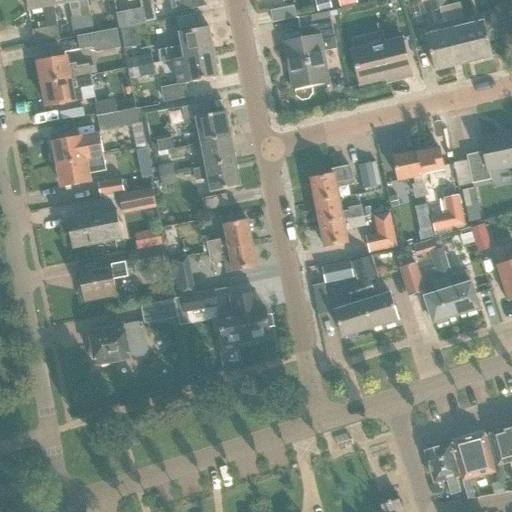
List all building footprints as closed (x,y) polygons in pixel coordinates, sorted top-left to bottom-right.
[(60,39),(54,6),(52,0),(26,0),(29,11),(44,8),(48,28),(32,31),(35,44),(60,39)] [(80,8),(78,0),(52,0),(54,6),(70,3),(71,10),(80,8)] [(92,18),(91,14),(88,0),(78,0),(80,8),(81,16),(84,31),(94,29),(94,28),(93,24),(92,18)] [(153,5),(151,0),(140,0),(142,10),(144,10),(146,22),(156,20),(155,18),(155,14),(153,5)] [(182,11),(180,0),(170,0),(173,12),(182,11)] [(180,0),(182,11),(205,6),(203,0),(180,0)] [(319,0),(315,1),(318,12),(331,8),(329,0),(319,0)] [(339,0),(341,8),(358,4),(357,0),(339,0)] [(162,3),(153,5),(155,14),(155,18),(164,17),(162,3)] [(493,57),(489,41),(502,38),(495,11),(482,14),(484,22),(463,27),(461,19),(464,18),(460,3),(450,6),(464,64),(493,57)] [(270,11),(273,23),(297,18),(294,6),(270,11)] [(427,36),(435,71),(464,64),(450,6),(439,8),(443,24),(446,23),(448,31),(427,36)] [(511,15),(509,7),(495,11),(502,38),(511,35),(511,15)] [(326,12),(310,15),(311,21),(330,18),(330,17),(337,16),(336,10),(329,12),(326,12)] [(129,11),(118,14),(121,28),(132,26),(129,11)] [(176,18),(179,30),(199,26),(196,14),(176,18)] [(73,34),(84,31),(81,16),(70,18),(73,34)] [(102,16),(92,18),(93,24),(94,28),(104,26),(102,16)] [(292,91),(330,83),(324,54),(337,51),(332,23),(300,29),(302,38),(282,41),(292,91)] [(128,28),(121,29),(123,39),(125,48),(132,46),(130,37),(132,37),(138,36),(136,26),(131,27),(128,28)] [(159,51),(161,62),(174,60),(214,52),(209,27),(180,33),(182,46),(159,51)] [(95,47),(96,53),(121,49),(117,30),(78,36),(80,50),(95,47)] [(393,76),(395,82),(412,77),(402,38),(385,42),(386,47),(370,51),(369,46),(352,51),(360,86),(387,79),(387,78),(393,76)] [(184,84),(219,77),(214,52),(174,60),(178,85),(162,88),(164,101),(187,96),(184,84)] [(137,57),(139,67),(149,65),(153,64),(151,54),(137,57)] [(38,62),(43,84),(90,75),(88,65),(77,67),(76,64),(68,65),(66,57),(38,62)] [(149,65),(139,67),(140,76),(141,77),(155,74),(153,64),(149,65)] [(80,88),(92,86),(90,75),(43,84),(47,107),(83,100),(80,88)] [(137,109),(118,112),(115,99),(94,103),(99,129),(139,122),(137,109)] [(198,122),(202,143),(231,137),(226,112),(209,115),(207,103),(183,108),(186,124),(198,122)] [(131,145),(143,142),(140,124),(127,127),(131,145)] [(467,156),(477,208),(497,203),(493,181),(491,181),(489,173),(511,168),(511,133),(481,140),(484,152),(467,156)] [(54,143),(58,165),(103,156),(99,134),(82,138),(82,137),(54,143)] [(231,137),(202,143),(207,167),(236,161),(231,137)] [(159,152),(159,153),(174,150),(172,138),(157,141),(157,143),(159,151),(159,152)] [(143,149),(137,150),(138,159),(149,157),(147,148),(146,148),(143,149)] [(440,148),(417,153),(426,196),(435,194),(433,181),(430,182),(429,175),(444,172),(440,148)] [(416,198),(426,196),(417,153),(394,157),(399,181),(415,178),(416,185),(413,185),(416,198)] [(89,174),(106,171),(103,156),(58,165),(62,187),(90,182),(89,174)] [(241,186),(236,161),(207,167),(194,170),(196,181),(209,178),(211,192),(241,186)] [(167,164),(158,166),(160,176),(175,173),(172,163),(167,164)] [(359,166),(364,190),(376,187),(371,163),(359,166)] [(334,175),(311,180),(316,202),(339,198),(336,182),(352,179),(350,167),(333,170),(334,175)] [(177,184),(175,173),(160,176),(162,188),(177,184)] [(98,183),(101,198),(124,193),(122,179),(98,183)] [(119,195),(123,214),(155,208),(152,189),(119,195)] [(202,199),(205,211),(229,206),(226,194),(202,199)] [(433,217),(435,232),(466,226),(460,195),(445,198),(448,214),(433,217)] [(388,198),(391,208),(399,206),(396,196),(388,198)] [(349,212),(342,213),(339,198),(316,202),(320,225),(363,216),(361,206),(349,209),(349,212)] [(79,219),(69,221),(74,246),(85,244),(85,245),(122,238),(117,210),(79,217),(79,219)] [(377,234),(366,237),(370,252),(386,249),(397,246),(393,231),(391,220),(389,213),(383,215),(374,217),(377,234)] [(353,229),(365,226),(363,216),(320,225),(325,248),(348,243),(345,227),(352,226),(353,229)] [(209,249),(209,253),(253,244),(248,221),(224,226),(227,242),(220,243),(220,240),(207,243),(209,249)] [(472,229),(479,253),(491,249),(484,226),(472,229)] [(154,230),(151,231),(153,248),(159,247),(162,246),(159,229),(154,230)] [(420,232),(418,232),(420,241),(433,238),(432,229),(420,232)] [(460,237),(466,257),(478,253),(472,234),(460,237)] [(426,241),(413,245),(416,256),(436,250),(432,239),(426,241)] [(257,267),(253,244),(209,253),(211,263),(224,260),(223,257),(230,256),(233,272),(257,267)] [(498,267),(509,300),(511,299),(511,261),(507,247),(502,248),(501,246),(495,247),(496,250),(495,250),(500,267),(498,267)] [(134,251),(136,267),(161,263),(159,247),(153,248),(134,251)] [(453,275),(444,248),(436,251),(450,289),(458,316),(480,309),(472,282),(460,286),(457,274),(453,275)] [(448,322),(447,320),(458,316),(450,289),(436,251),(430,252),(440,281),(437,283),(436,285),(436,287),(436,289),(438,291),(439,293),(425,297),(433,324),(437,323),(438,326),(448,322)] [(188,257),(171,260),(171,261),(179,296),(195,293),(188,260),(188,258),(188,257)] [(322,267),(326,284),(354,278),(351,261),(322,267)] [(370,262),(353,267),(359,285),(373,328),(386,324),(387,326),(395,323),(394,321),(399,320),(390,294),(375,299),(370,281),(376,279),(370,262)] [(117,295),(114,279),(128,276),(125,264),(98,270),(99,270),(79,274),(79,275),(77,276),(82,300),(104,296),(104,298),(117,295)] [(416,264),(401,269),(409,295),(425,291),(416,264)] [(356,333),(373,328),(359,285),(348,288),(351,299),(355,298),(357,305),(335,311),(343,337),(347,336),(348,338),(356,335),(356,333)] [(185,313),(217,307),(214,291),(183,297),(174,299),(141,306),(144,324),(178,317),(178,314),(185,312),(185,313)] [(234,314),(218,317),(223,346),(235,344),(240,343),(240,345),(250,343),(250,341),(271,337),(265,308),(258,309),(255,293),(231,298),(234,314)] [(114,362),(113,357),(129,354),(136,358),(145,357),(149,350),(148,341),(143,338),(140,323),(124,326),(123,323),(112,326),(113,328),(90,332),(97,365),(114,362)] [(0,364),(0,383),(10,382),(6,363),(0,364)] [(510,463),(511,469),(511,429),(511,428),(490,434),(498,466),(510,463)] [(485,475),(495,472),(485,435),(452,444),(469,500),(475,499),(469,480),(485,475)] [(446,480),(450,495),(455,494),(459,493),(460,492),(456,477),(459,476),(450,445),(442,448),(441,447),(426,452),(435,483),(446,480)] [(385,511),(401,507),(396,493),(379,499),(383,511),(385,511)] [(455,494),(450,495),(453,502),(461,500),(459,493),(455,494)]
